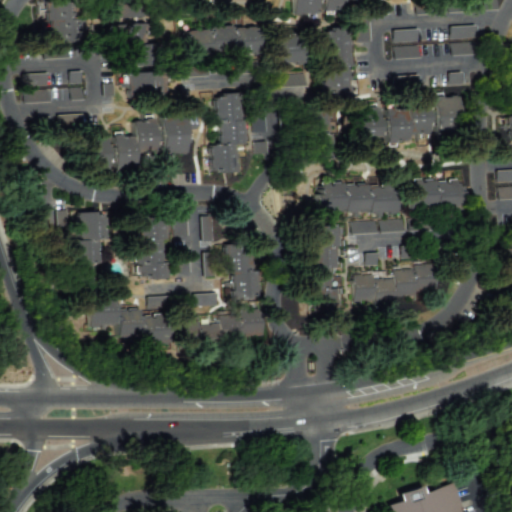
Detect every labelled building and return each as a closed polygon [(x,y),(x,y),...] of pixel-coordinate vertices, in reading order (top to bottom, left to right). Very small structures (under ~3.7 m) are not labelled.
[(43,42),(79,41),(79,0),(43,1),(43,42)] [(103,0),(104,18),(136,17),(135,0),(103,0)] [(312,0),(287,0),(289,14),(313,13),(312,0)] [(318,0),(319,14),(340,14),(339,0),(318,0)] [(354,42),(366,41),(364,17),(353,17),(354,42)] [(147,64),(145,44),(142,44),(140,22),(109,24),(110,37),(120,37),(122,66),(147,64)] [(178,32),(181,57),(229,50),(231,61),(255,58),(251,23),(178,32)] [(469,26),(446,26),(446,38),(469,37),(469,26)] [(343,29),(318,31),(322,94),(347,93),(343,29)] [(389,30),(389,42),(410,41),(410,29),(389,30)] [(300,61),(299,36),(281,37),(281,35),(266,36),(268,68),(288,67),(288,62),(300,61)] [(448,54),(467,54),(466,42),(447,43),(448,54)] [(389,58),(415,58),(414,46),(389,46),(389,58)] [(181,77),(204,76),(203,65),(181,66),(181,77)] [(123,73),(124,96),(161,94),(160,71),(123,73)] [(445,84),(458,84),(457,72),(444,73),(445,84)] [(304,74),(272,75),(273,98),(304,97),(304,74)] [(211,98),(214,145),(205,145),(206,168),(214,168),(215,173),(231,172),(229,144),(240,143),(236,92),(217,94),(218,97),(211,98)] [(429,131),(453,131),(454,96),(430,96),(429,131)] [(380,104),(382,148),(394,147),(394,142),(403,141),(403,134),(414,134),(414,136),(424,135),(422,102),(380,104)] [(373,105),(349,107),(351,141),(375,140),(373,105)] [(311,156),(327,156),(326,111),(310,111),(311,156)] [(250,131),(261,132),(262,113),(251,113),(250,131)] [(156,116),(157,153),(183,153),(182,129),(192,129),(192,115),(156,116)] [(151,153),(150,119),(128,120),(129,135),(109,135),(109,169),(131,168),(131,153),(151,153)] [(81,135),(82,169),(103,169),(102,134),(81,135)] [(253,155),(264,153),(263,141),(251,142),(253,155)] [(511,169),(493,170),(493,182),(511,181),(511,169)] [(403,209),(456,207),(455,179),(444,179),(402,181),(403,209)] [(313,210),(390,213),(391,185),(317,183),(317,194),(314,193),(313,210)] [(511,186),(493,187),(494,199),(511,198),(511,186)] [(73,212),(74,240),(70,240),(71,287),(89,286),(88,264),(96,263),(95,240),(103,239),(102,216),(91,216),(91,212),(73,212)] [(172,236),(183,235),(182,212),(171,213),(172,236)] [(210,241),(209,216),(197,217),(197,241),(210,241)] [(399,219),(375,220),(375,232),(399,232),(399,219)] [(131,221),(133,278),(160,277),(159,239),(162,239),(161,220),(131,221)] [(346,222),(347,234),(372,233),(372,221),(346,222)] [(336,310),(336,288),(328,288),(328,268),(336,268),(335,225),(307,226),(308,310),(336,310)] [(229,299),(253,298),(252,269),(246,270),(245,245),(217,246),(218,273),(228,273),(229,299)] [(175,274),(186,273),(185,247),(174,247),(175,274)] [(511,247),(496,248),(497,289),(511,288),(511,247)] [(374,265),(373,253),(361,253),(361,265),(374,265)] [(349,274),(349,298),(432,297),(432,266),(389,267),(389,278),(370,278),(370,274),(349,274)] [(214,305),(213,293),(189,294),(189,306),(214,305)] [(86,324),(112,323),(112,342),(163,340),(162,314),(135,315),(135,309),(112,309),(111,297),(85,298),(86,324)] [(258,339),(257,309),(234,310),(234,314),(214,314),(215,321),(176,323),(177,341),(258,339)] [(458,511),(449,482),(417,491),(415,485),(392,493),(394,501),(384,504),(386,511),(458,511)]
